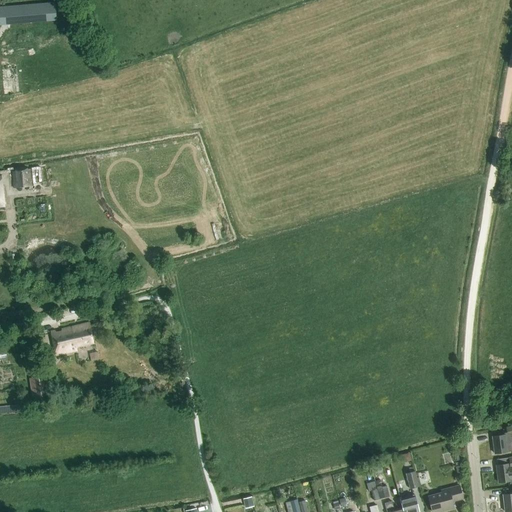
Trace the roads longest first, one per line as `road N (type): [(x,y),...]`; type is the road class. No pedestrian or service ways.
road 1 (track): [(219,511),(159,300),(0,327)]
road 2 (track): [(511,87),(466,350),(469,438)]
